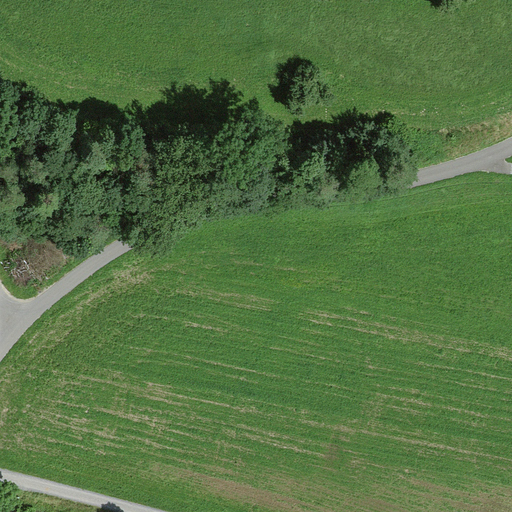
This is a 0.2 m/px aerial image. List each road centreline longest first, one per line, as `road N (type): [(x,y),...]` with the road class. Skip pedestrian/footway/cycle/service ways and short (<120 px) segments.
road 1 (residential): [(0,343),(94,262),(161,225),(222,206),(435,174),(511,146)]
road 2 (track): [(0,479),(136,511)]
